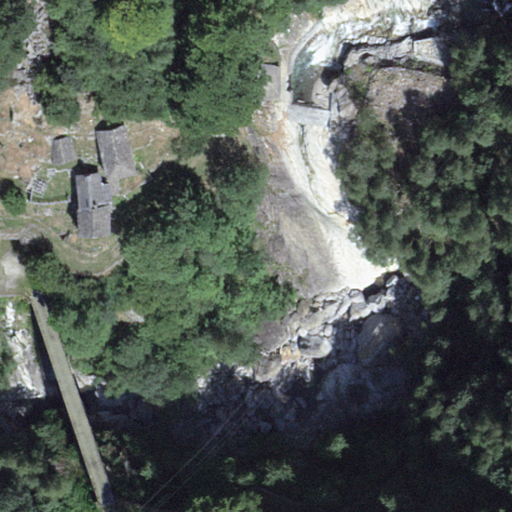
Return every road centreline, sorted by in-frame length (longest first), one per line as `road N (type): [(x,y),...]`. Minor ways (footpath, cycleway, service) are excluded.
road 1 (track): [(253,55),(223,142),(109,255),(80,263),(33,230),(0,225)]
road 2 (track): [(13,277),(37,296),(94,472)]
